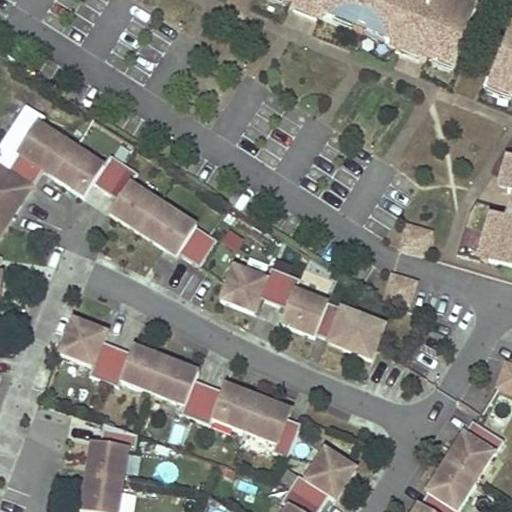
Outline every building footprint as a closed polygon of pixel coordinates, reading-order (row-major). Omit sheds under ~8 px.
[(284,0),(310,11),(312,6),(317,8),(323,10),(323,11),(401,43),(402,42),(408,44),(413,46),(411,51),(439,62),(442,54),(455,59),(476,9),(453,0),(447,0),(444,7),(428,0),(284,0)] [(401,43),(323,11),(321,17),(399,49),(401,43)] [(511,38),(495,81),(511,87),(511,219),(510,225),(500,222),(489,263),(511,269),(511,38)] [(78,150),(43,126),(23,155),(22,154),(10,171),(0,164),(0,237),(16,214),(12,212),(18,203),(22,206),(44,174),(46,171),(59,179),(57,182),(85,202),(93,188),(118,205),(109,218),(138,239),(139,237),(163,253),(164,252),(166,248),(179,257),(199,271),(217,244),(197,230),(160,204),(158,206),(131,188),(139,177),(112,158),(104,169),(77,150),(78,150)] [(511,198),(511,162),(508,162),(498,195),(511,198)] [(59,179),(46,171),(44,174),(57,182),(59,179)] [(22,206),(18,203),(12,212),(16,214),(22,206)] [(431,235),(407,228),(400,252),(424,259),(431,235)] [(166,248),(164,252),(176,261),(179,257),(166,248)] [(328,307),(295,293),(300,281),(271,268),(265,283),(234,270),(221,302),(254,317),(260,302),(287,313),(280,328),(313,343),(315,339),(343,351),(341,355),(369,367),(383,335),(363,326),(364,323),(343,313),(343,312),(328,306),(328,307)] [(414,285),(392,279),(386,302),(408,308),(414,285)] [(199,376),(166,363),(165,364),(133,351),(131,357),(104,346),(107,337),(73,324),(60,357),(94,371),(92,378),(119,388),(122,382),(153,395),(154,394),(187,407),(184,413),(211,424),(243,437),(243,436),(276,449),(274,455),(288,461),(301,428),(287,422),(290,413),(257,400),(256,401),(224,389),(222,394),(196,384),(199,376)] [(511,369),(507,367),(498,390),(511,394),(511,369)] [(496,457),(504,445),(472,425),(464,437),(463,437),(444,467),(445,467),(427,497),(417,511),(458,511),(475,487),(474,486),(493,456),(496,457)] [(116,511),(120,487),(119,487),(125,451),(132,453),(135,432),(104,427),(101,448),(92,446),(86,482),(88,482),(82,511),(116,511)] [(322,511),(330,501),(337,505),(356,474),(324,454),(305,483),(300,480),(284,505),(290,509),(287,511),(322,511)]
